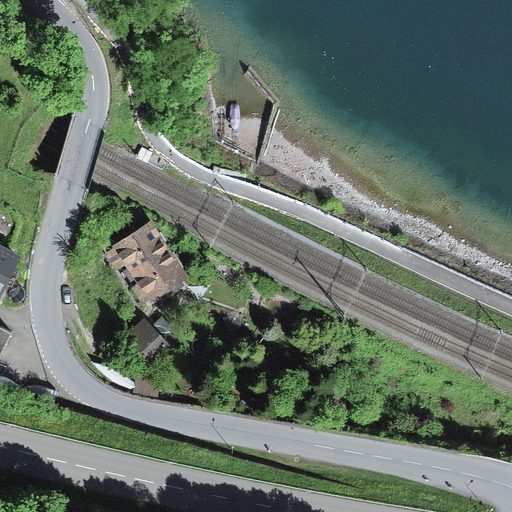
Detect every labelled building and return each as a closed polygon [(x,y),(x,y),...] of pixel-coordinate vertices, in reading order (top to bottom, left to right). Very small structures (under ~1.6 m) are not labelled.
[(136,275),(175,248),(157,223),(109,256),(122,274),(131,268),(136,275)] [(0,299),(22,256),(0,245),(0,299)] [(175,248),(136,275),(144,286),(136,292),(149,312),(196,279),(175,248)] [(175,347),(152,319),(126,340),(149,368),(175,347)] [(21,332),(0,321),(0,371),(1,372),(21,332)]
